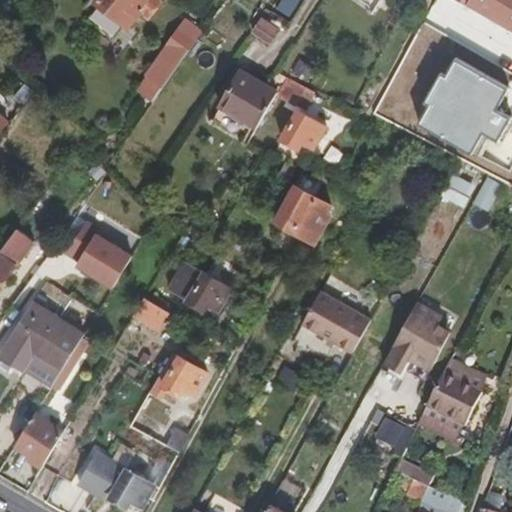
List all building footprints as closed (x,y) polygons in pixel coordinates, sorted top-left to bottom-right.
[(154,0),(91,0),(103,8),(101,11),(133,35),(144,19),(152,25),(165,7),(154,0)] [(281,0),(277,10),(292,18),(301,0),(281,0)] [(511,0),(457,0),(511,30),(511,0)] [(266,14),(263,19),(278,30),(280,31),(284,25),(266,14)] [(263,19),(260,17),(251,30),(269,42),(278,30),(263,19)] [(164,85),(202,33),(184,20),(147,73),(164,85)] [(312,67),(299,61),(293,71),(306,78),(312,67)] [(275,94),(278,91),(241,69),(220,105),(257,126),(275,94)] [(314,90),(286,76),(278,91),(275,94),(294,103),(295,102),(305,107),(314,90)] [(33,91),(23,82),(13,94),(24,103),(33,91)] [(310,151),(324,128),(296,111),(280,141),(298,150),(301,146),(310,151)] [(0,132),(9,122),(0,114),(0,132)] [(118,147),(113,132),(101,137),(106,152),(118,147)] [(293,167),(285,163),(277,177),(286,181),(293,167)] [(478,171),(464,164),(461,170),(474,177),(478,171)] [(326,213),(330,207),(308,194),(314,183),(300,175),(274,223),(313,245),(330,216),(326,213)] [(500,183),(487,175),(472,201),(485,209),(500,183)] [(455,207),(466,188),(449,178),(439,198),(443,200),(454,207),(455,207)] [(454,207),(443,200),(436,212),(447,219),(454,207)] [(191,221),(186,229),(193,234),(198,226),(191,221)] [(98,230),(84,222),(64,253),(78,262),(75,266),(111,289),(131,258),(95,235),(98,230)] [(0,285),(24,254),(23,253),(32,241),(16,228),(7,240),(0,248),(0,285)] [(194,244),(181,234),(177,241),(190,250),(194,244)] [(217,312),(230,289),(185,263),(167,292),(202,313),(207,306),(217,312)] [(351,354),(369,322),(319,294),(302,325),(351,354)] [(158,331),(168,314),(143,298),(132,315),(158,331)] [(405,361),(411,359),(430,370),(451,332),(438,325),(429,320),(434,311),(417,301),(382,363),(399,372),(405,361)] [(72,351),(82,336),(30,305),(0,350),(0,362),(22,377),(33,359),(58,374),(72,351)] [(443,316),(434,311),(429,320),(438,325),(443,316)] [(82,336),(72,351),(80,356),(98,327),(90,322),(82,336)] [(56,394),(80,356),(72,351),(58,374),(49,389),(56,394)] [(193,397),(206,374),(171,355),(157,378),(148,393),(162,401),(168,391),(178,397),(183,390),(193,397)] [(447,362),(428,400),(424,409),(419,419),(415,427),(458,448),(462,440),(458,438),(467,420),(464,418),(467,412),(470,413),(479,394),(478,393),(484,380),(447,362)] [(301,377),(282,367),(273,383),(292,393),(301,377)] [(382,413),(376,410),(370,421),(376,424),(382,413)] [(42,464),(61,432),(32,415),(12,447),(42,464)] [(401,428),(385,419),(376,436),(392,445),(401,428)] [(188,434),(174,426),(164,446),(178,453),(188,434)] [(152,501),(174,460),(166,456),(160,467),(156,465),(147,482),(94,453),(75,487),(106,503),(108,499),(127,509),(131,502),(141,508),(146,498),(152,501)] [(431,478),(398,462),(392,473),(412,481),(427,487),(431,478)] [(406,494),(412,481),(392,473),(386,487),(406,494)] [(420,504),(427,487),(412,481),(406,494),(405,497),(420,504)] [(466,511),(470,504),(427,487),(420,504),(416,511),(466,511)]
